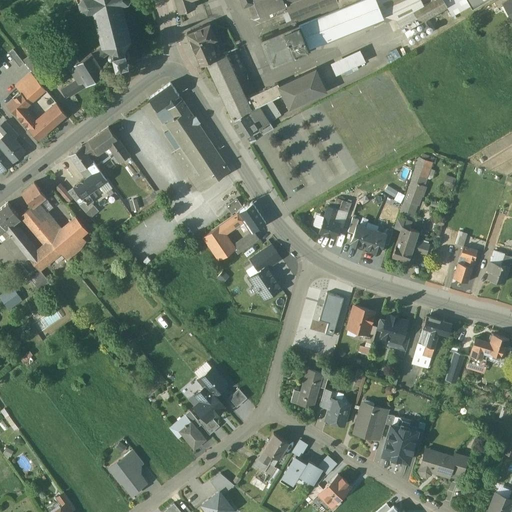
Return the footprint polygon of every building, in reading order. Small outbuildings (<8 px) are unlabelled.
[(79,0),(79,1),(79,2),(77,2),(77,3),(78,3),(79,8),(78,9),(79,11),(81,10),(82,12),(85,13),(85,15),(87,15),(88,13),(92,12),(102,48),(103,48),(110,53),(111,54),(112,56),(108,60),(114,63),(114,66),(127,63),(126,59),(128,58),(129,56),(128,54),(127,53),(124,53),(124,50),(129,40),(121,5),(126,3),(127,4),(129,3),(128,2),(128,0),(79,0)] [(174,0),(179,16),(189,12),(193,11),(189,0),(174,0)] [(239,0),(242,7),(247,5),(253,18),(284,6),(297,0),(239,0)] [(336,0),(297,0),(284,6),(292,26),(297,24),(339,6),(336,0)] [(339,6),(297,24),(307,47),(382,16),(376,0),(353,0),(339,6)] [(420,0),(423,4),(412,10),(419,23),(435,14),(435,15),(436,15),(438,14),(437,13),(445,8),(459,0),(420,0)] [(486,0),(459,0),(445,8),(451,18),(470,7),(471,9),(486,0)] [(499,0),(494,4),(498,10),(505,5),(505,4),(511,0),(499,0)] [(419,23),(412,10),(396,19),(396,21),(402,33),(419,23)] [(292,26),(261,38),(271,61),(307,47),(297,24),(292,26)] [(211,25),(186,36),(200,66),(206,63),(217,59),(210,44),(218,40),(211,25)] [(63,60),(73,54),(69,50),(61,38),(54,43),(63,60)] [(46,69),(32,46),(26,50),(30,57),(22,62),(24,65),(34,76),(46,69)] [(110,53),(103,48),(91,55),(96,63),(110,53)] [(19,69),(24,65),(13,51),(8,55),(19,69)] [(359,51),(330,64),(331,68),(335,77),(365,63),(361,54),(359,51)] [(78,62),(73,54),(63,60),(68,68),(73,65),(78,62)] [(78,62),(73,65),(80,78),(86,86),(104,76),(96,63),(91,55),(91,54),(78,62)] [(217,59),(206,63),(227,110),(247,101),(246,98),(226,55),(217,59)] [(315,71),(279,88),(282,95),(288,109),(325,93),(315,71)] [(70,84),(64,88),(69,96),(86,86),(80,78),(70,84)] [(37,80),(21,94),(30,104),(45,90),(37,80)] [(171,83),(149,99),(158,111),(164,107),(178,96),(171,83)] [(277,84),(246,98),(247,101),(251,110),(258,107),(259,106),(271,100),(282,95),(279,88),(277,84)] [(21,94),(7,106),(16,115),(24,108),(30,104),(21,94)] [(178,96),(164,107),(166,110),(168,109),(181,100),(178,96)] [(199,122),(196,117),(194,119),(181,100),(168,109),(170,112),(174,118),(179,126),(170,133),(180,148),(199,175),(197,176),(203,187),(205,188),(229,171),(219,156),(197,124),(199,122)] [(259,106),(258,107),(263,115),(269,124),(270,123),(281,116),(271,100),(259,106)] [(247,101),(227,110),(232,121),(246,112),(251,110),(247,101)] [(66,116),(57,104),(52,108),(62,119),(66,116)] [(166,110),(164,107),(158,111),(161,118),(170,112),(168,109),(166,110)] [(251,110),(246,112),(252,121),(263,115),(258,107),(251,110)] [(36,122),(24,108),(16,115),(28,129),(36,122)] [(62,119),(52,108),(46,113),(56,124),(62,119)] [(170,112),(161,118),(165,124),(174,118),(170,112)] [(232,121),(231,122),(241,138),(245,136),(257,128),(252,121),(246,112),(232,121)] [(56,124),(46,113),(36,122),(28,129),(37,140),(56,124)] [(269,124),(263,115),(252,121),(261,135),(273,129),(270,123),(269,124)] [(174,118),(165,124),(170,133),(179,126),(174,118)] [(6,121),(0,126),(0,129),(5,135),(8,133),(13,139),(17,135),(6,121)] [(117,139),(109,128),(88,143),(97,154),(108,146),(117,139)] [(257,128),(245,136),(249,142),(261,135),(257,128)] [(13,139),(8,133),(5,135),(0,139),(0,148),(12,162),(24,152),(13,139)] [(117,139),(108,146),(120,162),(129,156),(117,139)] [(93,162),(82,147),(69,156),(79,172),(80,171),(87,166),(93,162)] [(0,172),(12,162),(0,148),(0,172)] [(199,175),(180,148),(172,154),(197,191),(203,187),(197,176),(199,175)] [(421,156),(398,220),(409,224),(411,217),(412,217),(433,160),(421,156)] [(93,162),(87,166),(93,174),(86,180),(85,180),(74,188),(82,198),(88,194),(93,190),(98,187),(106,181),(107,181),(93,162)] [(93,174),(87,166),(80,171),(85,180),(86,180),(93,174)] [(137,169),(130,174),(134,178),(140,174),(137,169)] [(106,181),(98,187),(104,194),(112,188),(106,181)] [(46,197),(34,183),(21,193),(32,206),(33,207),(38,203),(45,198),(46,197)] [(461,186),(453,184),(450,194),(458,196),(461,186)] [(68,194),(60,185),(56,189),(64,198),(68,194)] [(82,198),(74,188),(68,192),(76,202),(82,198)] [(73,199),(68,194),(64,198),(68,203),(73,199)] [(82,198),(76,202),(79,206),(85,202),(87,206),(93,202),(88,194),(82,198)] [(229,213),(244,203),(240,196),(224,205),(229,213)] [(45,198),(38,203),(45,211),(51,206),(45,198)] [(138,209),(135,200),(129,202),(132,211),(138,209)] [(350,204),(342,201),(341,204),(336,203),(335,205),(334,208),(338,210),(348,213),(350,204)] [(45,211),(38,203),(33,207),(32,206),(26,212),(34,221),(49,240),(60,231),(45,211)] [(19,218),(7,204),(0,209),(0,223),(5,229),(12,223),(19,218)] [(265,223),(252,204),(240,212),(244,219),(245,220),(253,232),(265,223)] [(328,206),(327,206),(323,218),(334,221),(338,210),(334,208),(328,206)] [(87,213),(92,218),(99,212),(94,207),(87,213)] [(348,213),(338,210),(334,221),(340,223),(344,224),(348,213)] [(240,212),(218,227),(224,235),(238,225),(237,223),(244,219),(240,212)] [(455,215),(453,221),(452,220),(450,228),(455,230),(460,217),(455,215)] [(60,231),(49,240),(60,253),(87,231),(76,217),(60,231)] [(334,221),(323,218),(318,233),(335,239),(340,223),(334,221)] [(352,218),(348,232),(354,234),(357,224),(357,225),(359,220),(352,218)] [(49,240),(34,221),(28,226),(44,245),(49,240)] [(17,229),(12,223),(5,229),(28,257),(36,251),(21,232),(17,229)] [(357,225),(357,224),(354,234),(351,244),(359,246),(360,245),(372,249),(371,250),(380,253),(383,243),(386,234),(385,234),(357,225)] [(418,231),(402,226),(392,257),(408,262),(418,231)] [(224,235),(218,227),(203,237),(219,260),(234,250),(232,246),(224,235)] [(28,257),(5,229),(1,232),(7,239),(4,241),(22,263),(21,264),(28,271),(35,265),(28,257)] [(393,231),(387,229),(385,234),(386,234),(383,243),(388,245),(393,231)] [(253,232),(232,246),(234,250),(237,254),(259,239),(253,232)] [(467,235),(459,232),(455,244),(462,247),(467,235)] [(36,251),(28,257),(35,265),(39,271),(48,263),(60,253),(49,240),(44,245),(36,251)] [(428,242),(423,240),(419,251),(425,253),(428,242)] [(272,246),(251,261),(258,272),(266,267),(267,268),(281,259),(272,246)] [(477,252),(462,247),(460,255),(466,257),(474,260),(477,252)] [(504,254),(492,251),(489,261),(500,264),(504,254)] [(511,257),(511,256),(504,254),(500,264),(509,267),(511,257)] [(466,257),(460,255),(457,262),(464,265),(466,257)] [(474,260),(466,257),(464,265),(472,267),(474,260)] [(500,264),(489,261),(486,270),(489,271),(487,278),(503,284),(509,267),(500,264)] [(464,265),(457,262),(452,277),(467,282),(472,267),(464,265)] [(21,264),(12,271),(18,280),(29,273),(28,271),(21,264)] [(258,272),(250,278),(255,285),(252,287),(257,293),(259,292),(264,299),(281,288),(267,268),(266,267),(258,272)] [(45,278),(40,272),(31,279),(39,289),(48,282),(45,278)] [(13,289),(0,299),(8,310),(21,301),(13,289)] [(325,334),(332,337),(343,302),(338,301),(339,297),(327,293),(319,321),(328,324),(325,334)] [(373,312),(354,306),(348,328),(363,333),(367,334),(370,325),(373,312)] [(398,317),(391,315),(390,317),(387,316),(385,320),(382,332),(381,337),(398,342),(401,343),(404,332),(407,322),(397,319),(398,317)] [(451,324),(426,316),(418,343),(433,348),(438,332),(448,335),(451,324)] [(385,320),(380,319),(377,327),(376,330),(382,332),(385,320)] [(370,325),(367,334),(363,333),(361,341),(372,344),(376,330),(377,327),(370,325)] [(410,334),(404,332),(401,343),(398,342),(396,349),(405,351),(410,334)] [(490,345),(475,341),(470,358),(485,363),(486,362),(489,354),(503,358),(506,348),(509,341),(493,336),(490,345)] [(433,348),(418,343),(411,363),(427,368),(433,348)] [(511,356),(511,351),(511,350),(506,348),(503,358),(489,354),(486,362),(508,368),(511,358),(511,356)] [(464,357),(455,354),(449,373),(458,376),(464,357)] [(485,363),(470,358),(466,369),(482,374),(485,363)] [(213,395),(227,383),(212,367),(199,379),(205,386),(213,395)] [(322,373),(307,368),(304,378),(307,379),(303,392),(294,389),(290,401),(298,403),(312,407),(312,408),(319,386),(323,372),(322,372),(322,373)] [(323,372),(319,386),(324,388),(329,374),(323,372)] [(458,376),(449,373),(446,381),(455,384),(458,376)] [(79,378),(74,382),(78,389),(84,385),(79,378)] [(213,395),(205,386),(195,394),(201,401),(194,407),(203,417),(206,421),(211,416),(223,406),(213,395)] [(335,391),(324,388),(320,405),(329,407),(332,398),(335,391)] [(239,389),(229,398),(237,407),(247,398),(239,389)] [(332,398),(329,407),(326,419),(343,424),(349,403),(348,403),(347,401),(343,400),(341,401),(332,398)] [(383,409),(362,403),(354,431),(375,437),(378,426),(383,409)] [(383,409),(378,426),(384,427),(389,410),(383,409)] [(198,421),(189,411),(184,415),(186,417),(187,417),(196,428),(201,424),(198,421)] [(388,414),(385,423),(391,425),(394,416),(388,414)] [(203,417),(198,421),(201,424),(209,434),(219,426),(211,416),(206,421),(203,417)] [(196,428),(187,417),(186,417),(175,426),(193,448),(205,439),(196,428)] [(399,427),(391,425),(383,456),(408,463),(413,447),(417,430),(410,428),(412,422),(401,419),(399,427)] [(384,427),(378,426),(375,437),(381,438),(384,427)] [(417,430),(413,447),(419,449),(424,432),(417,430)] [(288,442),(273,432),(263,449),(264,449),(259,457),(267,462),(271,454),(278,458),(288,442)] [(306,444),(299,439),(292,451),(299,455),(306,444)] [(127,457),(136,469),(143,463),(133,449),(124,456),(125,458),(127,457)] [(454,457),(426,449),(419,471),(421,476),(426,477),(430,475),(431,472),(449,477),(451,472),(455,458),(454,457)] [(278,458),(271,454),(267,462),(269,463),(273,466),(278,458)] [(467,458),(454,454),(454,457),(455,458),(451,472),(462,476),(467,458)] [(328,455),(318,466),(320,467),(327,473),(336,463),(328,455)] [(259,457),(258,456),(253,464),(265,471),(269,463),(267,462),(259,457)] [(125,458),(119,463),(122,466),(113,472),(121,482),(122,482),(132,495),(140,489),(139,487),(146,482),(136,469),(127,457),(125,458)] [(304,462),(295,457),(283,477),(291,482),(296,474),(303,464),(304,462)] [(318,466),(309,461),(307,464),(306,466),(300,475),(311,482),(320,467),(318,466)] [(273,466),(269,463),(265,471),(269,474),(271,475),(275,468),(273,466)] [(306,466),(303,464),(296,474),(299,477),(300,475),(306,466)] [(280,470),(276,467),(271,475),(270,476),(275,479),(280,470)] [(269,474),(265,471),(260,480),(262,482),(264,483),(269,474)] [(221,473),(211,481),(219,491),(222,494),(234,485),(221,473)] [(341,477),(338,473),(325,486),(323,488),(317,494),(318,494),(324,501),(326,499),(331,504),(337,499),(337,498),(338,499),(344,493),(344,492),(350,486),(347,483),(347,482),(341,477)] [(260,480),(254,477),(251,483),(259,488),(262,482),(260,480)] [(318,483),(308,495),(312,500),(318,494),(317,494),(323,488),(318,483)] [(219,491),(202,504),(207,510),(207,511),(227,511),(232,508),(222,494),(219,491)] [(74,507),(63,493),(56,498),(61,506),(64,504),(69,511),(74,507)] [(511,500),(509,499),(496,494),(488,511),(508,511),(510,508),(511,502),(511,500)] [(337,499),(331,504),(328,507),(332,511),(341,503),(337,499)] [(181,511),(174,503),(163,511),(181,511)]
